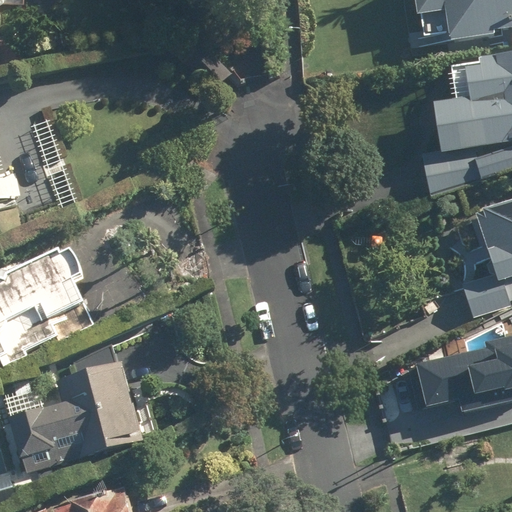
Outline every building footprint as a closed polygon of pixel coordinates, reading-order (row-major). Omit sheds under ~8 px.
[(0,0),(0,67),(8,68),(13,0),(0,0)] [(457,11),(460,39),(511,33),(511,0),(431,0),(433,14),(457,11)] [(511,55),(488,60),(489,63),(459,68),(465,102),(445,106),(453,150),(511,139),(511,55)] [(0,200),(10,199),(0,136),(0,200)] [(511,149),(482,157),(488,180),(511,173),(511,149)] [(488,180),(482,157),(477,159),(475,150),(428,163),(437,194),(488,180)] [(511,202),(485,210),(501,270),(465,280),(474,313),(511,303),(511,202)] [(64,250),(8,275),(7,276),(5,276),(3,276),(1,276),(0,275),(0,360),(5,372),(30,361),(26,353),(57,339),(59,344),(95,328),(83,303),(87,301),(77,277),(88,272),(78,249),(66,255),(64,250)] [(511,342),(431,362),(442,411),(475,404),(478,418),(511,409),(511,342)] [(133,360),(64,378),(70,399),(16,413),(19,425),(5,429),(12,454),(23,451),(28,471),(139,442),(137,432),(151,429),(133,360)] [(16,473),(0,477),(0,492),(21,486),(16,473)] [(143,511),(135,483),(38,511),(143,511)]
